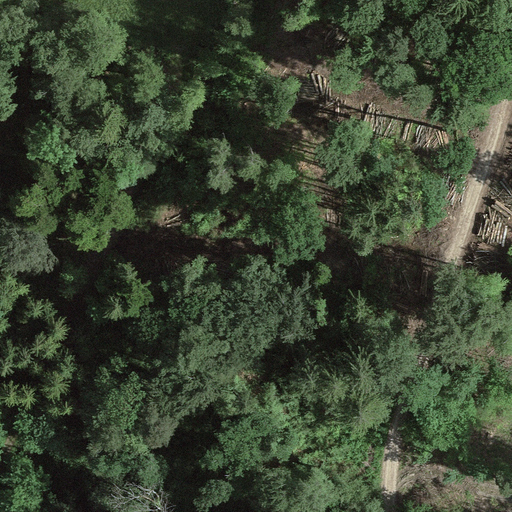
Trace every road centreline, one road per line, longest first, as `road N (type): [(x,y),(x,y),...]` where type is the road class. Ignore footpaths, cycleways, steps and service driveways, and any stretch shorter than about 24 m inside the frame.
road 1 (track): [(0,452),(172,77),(9,0)]
road 2 (track): [(388,511),(407,388),(511,69)]
